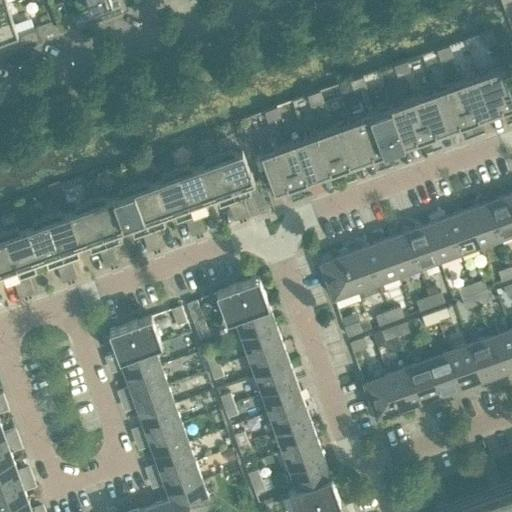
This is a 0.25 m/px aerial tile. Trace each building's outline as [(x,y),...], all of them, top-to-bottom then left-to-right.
[(125,5),(123,0),(87,0),(89,7),(56,19),(60,30),(134,4),(133,2),(125,5)] [(17,33),(13,22),(7,2),(0,3),(0,51),(54,32),(50,21),(17,33)] [(495,40),(492,29),(479,34),(483,44),(495,40)] [(453,55),(449,45),(443,47),(446,57),(453,55)] [(446,57),(443,47),(436,49),(440,59),(446,57)] [(410,70),(406,60),(400,62),(403,73),(410,70)] [(403,73),(400,62),(393,65),(397,75),(403,73)] [(511,93),(501,64),(476,73),(490,112),(502,107),(504,114),(511,110),(511,93)] [(490,112),(476,73),(455,81),(471,126),(481,122),(479,116),(490,112)] [(366,86),(363,76),(356,78),(360,88),(366,86)] [(360,88),(356,78),(350,80),(354,90),(360,88)] [(471,126),(455,81),(433,88),(447,127),(459,123),(461,129),(471,126)] [(447,127),(433,88),(412,96),(428,141),(438,137),(436,131),(447,127)] [(324,101),(320,91),(314,93),(317,104),(324,101)] [(317,104),(314,93),(307,96),(311,106),(317,104)] [(428,141),(412,96),(390,104),(404,143),(416,138),(418,145),(428,141)] [(404,143),(390,104),(369,112),(385,157),(395,153),(393,147),(404,143)] [(281,117),(277,107),(271,109),(274,119),(281,117)] [(274,119),(271,109),(264,111),(268,121),(274,119)] [(385,157),(369,112),(347,119),(361,158),(373,154),(375,160),(385,157)] [(361,158),(347,119),(326,127),(342,172),(352,168),(350,162),(361,158)] [(342,172),(326,127),(304,135),(318,174),(330,169),(332,176),(342,172)] [(318,174),(304,135),(283,142),(299,188),(309,184),(307,178),(318,174)] [(299,188),(283,142),(260,151),(274,190),(287,185),(289,191),(299,188)] [(249,168),(242,148),(233,151),(232,146),(218,151),(241,216),(248,213),(242,197),(251,193),(248,184),(254,182),(249,168)] [(241,216),(218,151),(204,156),(205,161),(198,164),(210,198),(216,196),(219,205),(227,202),(234,219),(241,216)] [(210,198),(198,164),(190,167),(189,162),(175,167),(198,232),(205,229),(199,212),(208,209),(205,200),(210,198)] [(198,232),(175,167),(161,172),(163,177),(155,179),(167,213),(173,211),(176,220),(184,217),(191,234),(198,232)] [(167,213),(155,179),(148,182),(146,177),(132,182),(155,247),(163,244),(156,227),(165,224),(162,215),(167,213)] [(155,247),(132,182),(118,187),(120,192),(112,195),(124,229),(130,227),(133,236),(142,233),(148,250),(155,247)] [(124,229),(112,195),(105,198),(103,193),(89,198),(112,263),(120,260),(114,243),(122,240),(119,231),(124,229)] [(511,230),(511,206),(507,193),(487,200),(499,235),(511,230)] [(112,263),(89,198),(75,203),(77,208),(69,210),(81,244),(87,242),(90,251),(99,248),(105,265),(112,263)] [(499,235),(487,200),(466,208),(479,243),(499,235)] [(81,244),(69,210),(62,213),(60,208),(46,213),(69,278),(77,275),(71,258),(79,255),(76,246),(81,244)] [(479,243),(466,208),(446,215),(459,250),(479,243)] [(69,278),(46,213),(32,218),(34,223),(26,226),(39,260),(44,258),(47,267),(56,264),(62,281),(69,278)] [(459,250),(446,215),(426,222),(438,257),(459,250)] [(438,257),(426,222),(405,230),(418,265),(438,257)] [(39,260),(26,226),(19,229),(17,224),(3,229),(26,293),(34,291),(28,274),(36,271),(33,262),(39,260)] [(26,293),(3,229),(0,229),(0,273),(1,273),(4,282),(13,279),(19,296),(26,293)] [(418,265),(405,230),(385,237),(397,272),(418,265)] [(397,272),(385,237),(364,245),(377,280),(397,272)] [(377,280),(364,245),(344,252),(357,287),(377,280)] [(357,287),(344,252),(332,256),(332,257),(325,259),(321,261),(324,269),(326,275),(333,295),(357,287)] [(511,275),(511,270),(510,265),(498,269),(501,279),(511,275)] [(269,303),(258,274),(216,290),(226,318),(234,316),(269,303)] [(486,288),(483,278),(470,282),(474,292),(486,288)] [(511,292),(511,281),(503,285),(507,295),(511,292)] [(474,292),(470,282),(458,287),(462,297),(474,292)] [(490,298),(487,291),(486,288),(474,292),(478,302),(490,298)] [(444,300),(440,290),(428,294),(432,304),(444,300)] [(478,302),(474,292),(462,297),(465,307),(478,302)] [(432,304),(428,294),(416,299),(419,309),(432,304)] [(200,307),(197,298),(187,302),(190,310),(200,307)] [(275,321),(269,303),(234,316),(240,333),(275,321)] [(183,309),(181,304),(171,307),(173,313),(183,309)] [(403,314),(400,305),(388,309),(391,319),(403,314)] [(449,315),(446,306),(434,310),(437,320),(449,315)] [(203,315),(200,307),(190,310),(193,319),(203,315)] [(185,314),(183,309),(173,313),(175,318),(185,314)] [(391,319),(388,309),(375,313),(379,323),(391,319)] [(437,320),(434,310),(422,314),(425,324),(437,320)] [(161,341),(151,314),(151,313),(109,328),(116,350),(104,354),(107,361),(161,341)] [(187,320),(185,314),(175,318),(177,323),(187,320)] [(206,324),(203,315),(193,319),(196,328),(206,324)] [(361,330),(357,320),(343,325),(347,335),(361,330)] [(409,330),(405,320),(393,325),(397,334),(409,330)] [(282,341),(275,321),(240,333),(247,353),(282,341)] [(209,333),(206,324),(196,328),(199,337),(209,333)] [(397,334),(393,325),(381,329),(384,339),(397,334)] [(511,365),(511,334),(509,327),(489,334),(502,369),(511,365)] [(502,369),(489,334),(468,342),(481,377),(502,369)] [(367,345),(363,335),(349,340),(353,350),(367,345)] [(160,363),(154,344),(161,342),(161,341),(107,361),(109,367),(121,362),(122,367),(126,375),(160,363)] [(289,360),(282,341),(247,353),(254,373),(289,360)] [(481,377),(468,342),(448,349),(461,384),(481,377)] [(461,384),(448,349),(428,357),(440,392),(461,384)] [(220,363),(216,353),(206,356),(210,367),(220,363)] [(440,392),(428,357),(407,364),(420,399),(440,392)] [(296,378),(289,360),(254,373),(261,391),(296,378)] [(167,382),(160,363),(126,375),(130,388),(118,393),(120,399),(167,382)] [(224,374),(220,363),(210,367),(214,377),(224,374)] [(420,399),(407,364),(387,371),(400,406),(420,399)] [(400,406),(387,371),(363,380),(371,400),(376,414),(387,410),(388,411),(400,406)] [(303,398),(296,378),(261,391),(268,411),(303,398)] [(174,401),(167,382),(120,399),(123,405),(135,401),(139,414),(174,401)] [(234,401),(230,391),(220,394),(224,405),(234,401)] [(310,417),(303,398),(268,411),(275,430),(310,417)] [(181,421),(174,401),(139,414),(144,427),(132,431),(134,437),(181,421)] [(238,412),(234,401),(224,405),(228,415),(238,412)] [(317,436),(310,417),(275,430),(282,449),(317,436)] [(0,442),(19,435),(17,429),(4,433),(3,429),(0,421),(0,442)] [(188,440),(181,421),(134,437),(136,443),(149,439),(153,452),(188,440)] [(248,440),(244,429),(234,433),(238,443),(248,440)] [(0,463),(13,459),(10,450),(9,446),(21,441),(19,435),(0,442),(0,463)] [(324,456),(317,436),(282,449),(289,468),(324,456)] [(195,459),(188,440),(153,452),(158,465),(146,470),(148,476),(195,459)] [(251,450),(248,440),(238,443),(242,454),(251,450)] [(330,474),(324,456),(289,468),(296,487),(330,474)] [(0,485),(33,474),(30,468),(18,472),(13,459),(0,463),(0,485)] [(201,477),(195,459),(148,476),(150,482),(163,477),(167,489),(201,477)] [(261,478),(258,468),(248,471),(252,482),(261,478)] [(0,507),(27,497),(24,489),(23,484),(35,480),(33,474),(0,485),(0,507)] [(315,511),(341,503),(330,474),(296,487),(288,489),(296,511),(315,511)] [(511,511),(511,476),(434,504),(437,511),(436,511),(434,511),(434,510),(429,511),(511,511)] [(202,511),(209,499),(201,477),(167,489),(169,497),(202,511)] [(265,489),(261,478),(252,482),(255,492),(265,489)] [(0,511),(46,511),(44,506),(32,510),(27,497),(0,507),(0,511)] [(202,511),(169,497),(162,499),(167,511),(202,511)] [(167,511),(162,499),(144,506),(146,511),(167,511)]
